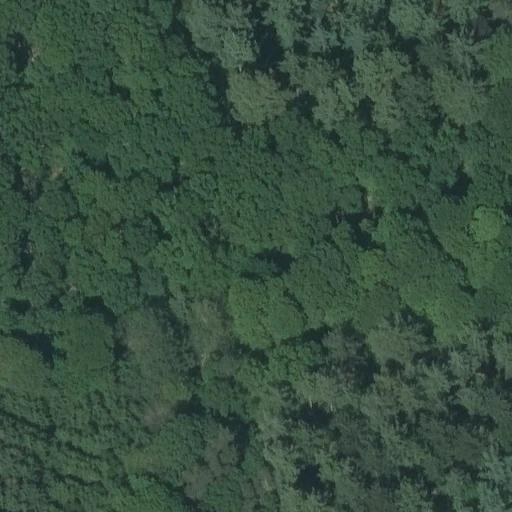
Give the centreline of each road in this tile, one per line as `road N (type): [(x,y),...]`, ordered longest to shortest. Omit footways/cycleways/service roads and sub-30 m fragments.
road 1 (track): [(511,296),(469,286),(467,0)]
road 2 (track): [(469,286),(215,325)]
road 3 (track): [(215,325),(0,354)]
road 4 (track): [(215,325),(135,511)]
road 5 (track): [(290,511),(241,321)]
